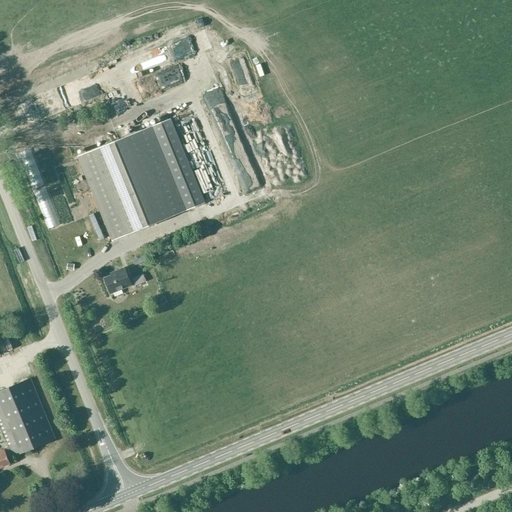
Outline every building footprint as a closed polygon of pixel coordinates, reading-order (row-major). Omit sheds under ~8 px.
[(189,31),(189,47),(204,47),(204,30),(189,31)] [(153,126),(187,210),(204,203),(170,119),(153,126)] [(79,155),(114,240),(187,210),(153,126),(79,155)] [(228,152),(232,162),(242,159),(238,148),(228,152)] [(240,183),(249,182),(244,160),(235,162),(240,183)] [(106,278),(112,293),(132,284),(125,268),(117,271),(118,273),(106,278)] [(0,467),(11,463),(9,458),(14,455),(14,456),(56,439),(31,378),(0,390),(0,422),(10,446),(5,448),(0,450),(0,467)]
